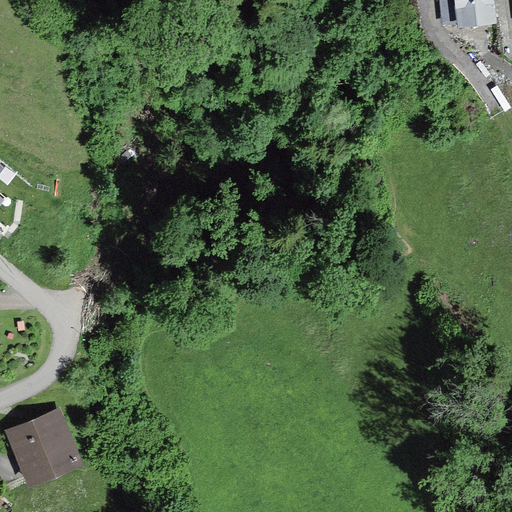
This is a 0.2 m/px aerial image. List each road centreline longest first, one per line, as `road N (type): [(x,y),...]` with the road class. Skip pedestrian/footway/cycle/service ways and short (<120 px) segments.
road 1 (unclassified): [(0,400),(39,383),(63,344),(53,313),(0,267)]
road 2 (track): [(426,0),(440,43),(499,109)]
